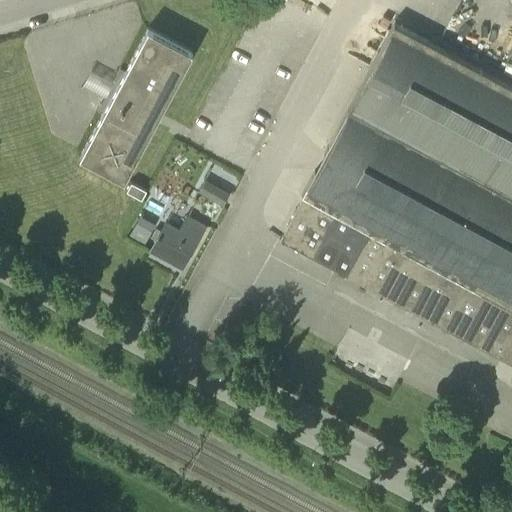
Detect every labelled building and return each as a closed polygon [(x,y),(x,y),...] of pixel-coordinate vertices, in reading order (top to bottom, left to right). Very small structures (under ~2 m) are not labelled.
[(239,33),(245,20),(234,15),(229,28),(239,33)] [(304,193),(281,236),(511,359),(511,82),(394,20),(302,192),(304,193)] [(103,110),(80,153),(124,177),(193,48),(149,25),(126,68),(120,65),(98,107),(103,110)] [(223,204),(230,192),(206,178),(199,190),(223,204)] [(131,180),(127,189),(142,197),(146,188),(131,180)] [(145,242),(155,222),(140,214),(130,234),(145,242)] [(156,239),(151,248),(183,266),(206,223),(198,219),(190,233),(166,220),(161,228),(156,239)] [(156,239),(161,228),(156,225),(151,236),(156,239)]
